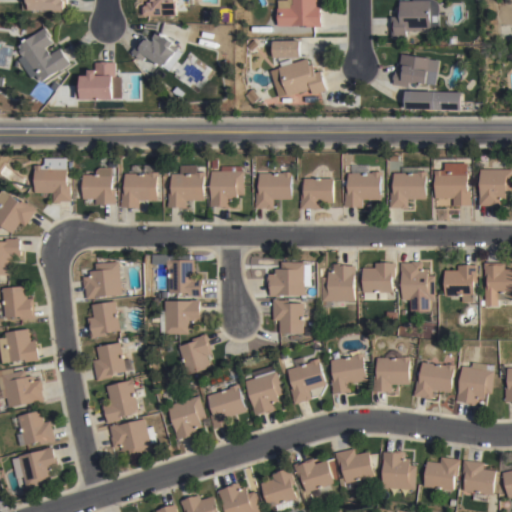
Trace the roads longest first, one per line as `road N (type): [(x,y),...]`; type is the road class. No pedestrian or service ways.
road 1 (tertiary): [(0,129),(511,129)]
road 2 (residential): [(511,430),(358,419),(326,424),(48,511)]
road 3 (residential): [(511,234),(66,242)]
road 4 (residential): [(66,242),(59,285),(70,387),(97,496)]
